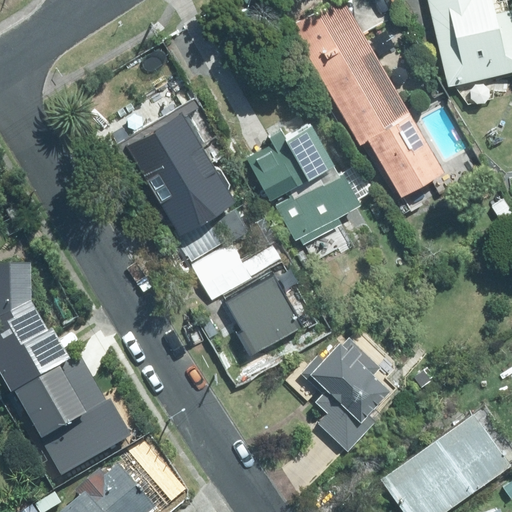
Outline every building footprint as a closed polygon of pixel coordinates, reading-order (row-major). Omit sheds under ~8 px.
[(439,166),(343,0),(335,0),(292,25),(358,142),(365,138),(395,191),(439,166)] [(424,0),(442,80),(511,64),(511,24),(507,2),(489,6),(487,0),(424,0)] [(181,107),(179,103),(154,118),(147,116),(129,128),(128,135),(130,139),(113,149),(131,177),(140,171),(171,223),(214,196),(213,194),(219,190),(222,176),(214,162),(201,160),(194,164),(182,145),(201,134),(184,106),(181,107)] [(326,156),(304,120),(280,134),(276,126),(264,133),(268,141),(243,156),(264,191),(280,183),(287,195),(271,204),(290,236),(355,198),(353,197),(365,190),(350,163),(338,171),(336,168),(317,179),(309,166),(326,156)] [(508,211),(499,195),(488,202),(498,217),(508,211)] [(245,227),(234,207),(218,216),(228,237),(245,227)] [(27,301),(26,262),(0,261),(0,382),(6,393),(13,390),(23,408),(67,385),(56,364),(63,361),(46,327),(41,329),(27,301)] [(270,269),(223,297),(251,347),(300,319),(270,269)] [(312,417),(340,444),(367,415),(357,406),(380,381),(364,366),(372,358),(342,331),(335,338),(331,334),(323,343),(320,340),(299,363),(298,362),(283,378),(307,399),(310,397),(321,407),(312,417)] [(420,367),(408,375),(416,387),(428,378),(420,367)] [(402,511),(426,511),(504,457),(469,407),(375,474),(402,511)] [(55,461),(45,444),(31,452),(42,470),(55,461)] [(144,511),(150,507),(114,463),(100,475),(96,469),(70,491),(74,495),(53,511),(144,511)] [(511,492),(511,475),(500,484),(508,495),(511,492)]
